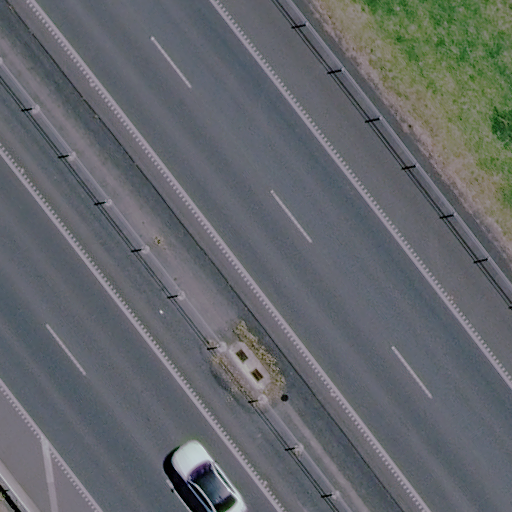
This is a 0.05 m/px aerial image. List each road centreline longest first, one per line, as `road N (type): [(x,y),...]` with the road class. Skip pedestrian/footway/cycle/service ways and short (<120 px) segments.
road 1 (motorway): [(164,0),(375,248),(511,443)]
road 2 (motorway): [(214,511),(0,234)]
